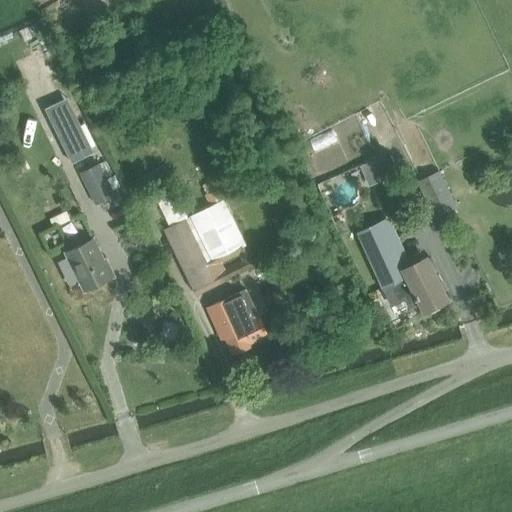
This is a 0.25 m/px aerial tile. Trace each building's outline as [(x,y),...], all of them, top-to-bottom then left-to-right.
[(84,132),(62,142),(72,162),(93,151),(84,132)] [(99,162),(79,172),(94,204),(114,195),(99,162)] [(420,178),(433,215),(457,207),(444,170),(420,178)] [(178,190),(157,200),(169,226),(163,228),(196,295),(255,266),(245,244),(246,244),(215,177),(199,185),(214,215),(194,224),(178,190)] [(426,311),(448,301),(434,271),(438,269),(432,257),(405,269),(383,222),(358,234),(390,303),(404,296),(409,307),(422,302),(426,311)] [(85,291),(113,277),(104,258),(105,258),(95,237),(64,252),(67,257),(59,261),(70,284),(79,279),(85,291)] [(246,289),(207,307),(222,339),(226,337),(233,353),(252,345),(251,343),(267,336),(246,289)]
